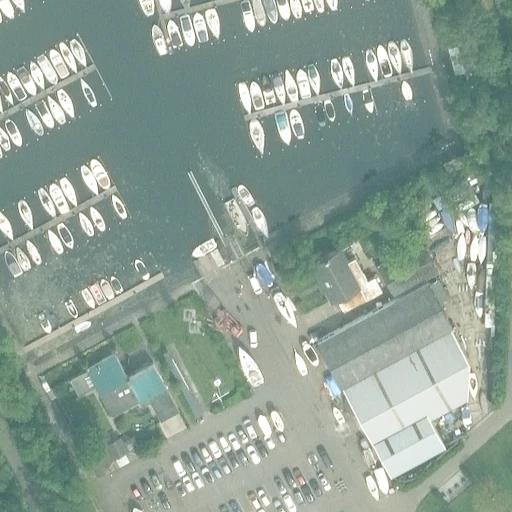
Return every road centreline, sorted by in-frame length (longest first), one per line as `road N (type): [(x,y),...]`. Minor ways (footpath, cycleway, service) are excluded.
road 1 (unclassified): [(397,511),(335,455),(230,266)]
road 2 (unknown): [(297,388),(135,467),(120,511)]
road 3 (unknown): [(177,511),(321,431)]
road 4 (unclassified): [(397,511),(511,406)]
